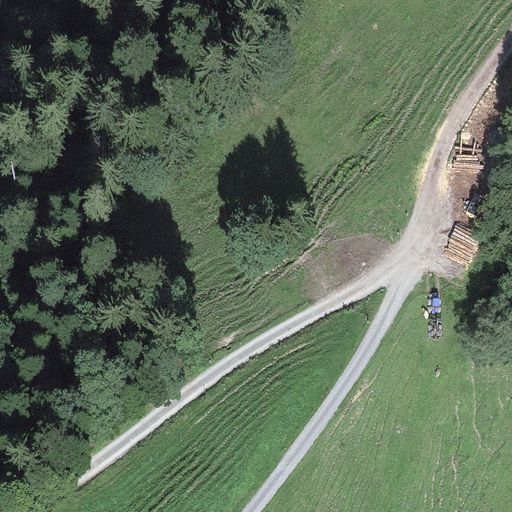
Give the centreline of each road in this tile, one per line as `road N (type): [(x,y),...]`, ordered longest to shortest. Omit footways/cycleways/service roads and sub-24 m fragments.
road 1 (track): [(406,259),(257,344),(32,511)]
road 2 (track): [(250,511),(350,376),(406,259)]
road 3 (track): [(406,259),(454,119),(511,39)]
